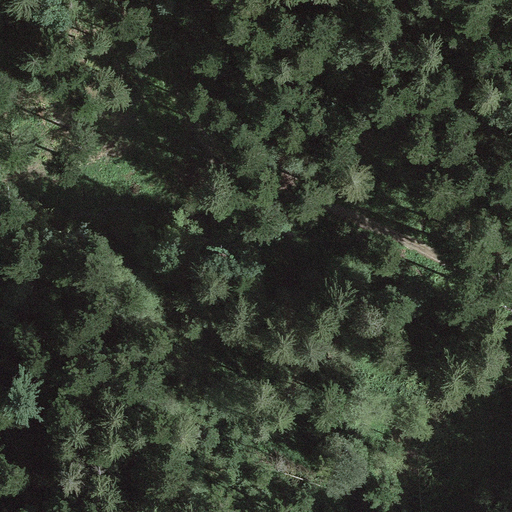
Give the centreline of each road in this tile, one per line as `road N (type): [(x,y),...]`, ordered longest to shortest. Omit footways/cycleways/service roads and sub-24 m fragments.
road 1 (track): [(158,0),(169,66),(194,127),(228,166),(511,289)]
road 2 (track): [(206,0),(220,50),(292,194)]
